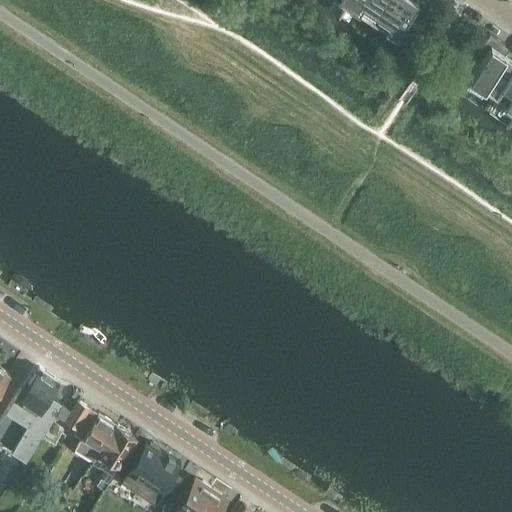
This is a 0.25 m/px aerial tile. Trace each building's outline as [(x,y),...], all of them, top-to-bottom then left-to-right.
[(332,0),(329,6),(338,12),(338,13),(346,0),(332,0)] [(371,15),(381,0),(346,0),(338,13),(339,13),(339,12),(348,18),(357,6),(371,15)] [(406,17),(416,3),(411,0),(381,0),(371,15),(404,37),(414,23),(406,17)] [(495,92),(511,66),(511,59),(506,55),(506,54),(505,53),(499,49),(503,43),(504,44),(504,42),(489,32),(489,33),(489,34),(488,35),(478,50),(484,54),(466,80),(467,80),(468,80),(481,89),(480,89),(481,90),(485,85),(495,92)] [(511,66),(495,92),(505,99),(502,104),(503,104),(504,104),(511,109),(511,66)] [(0,364),(0,385),(10,371),(0,364)] [(25,380),(0,418),(0,438),(26,455),(43,429),(62,402),(48,394),(58,379),(39,366),(28,383),(25,380)] [(117,423),(78,397),(71,408),(62,402),(43,429),(46,431),(57,413),(77,427),(75,431),(81,436),(76,445),(94,458),(117,423)] [(124,454),(136,436),(117,423),(94,458),(92,460),(108,471),(103,478),(107,481),(118,464),(124,454)] [(143,441),(120,478),(155,501),(168,481),(174,485),(172,488),(173,488),(183,474),(182,473),(180,476),(174,472),(180,461),(145,439),(143,441)] [(173,509),(177,511),(194,511),(212,485),(203,479),(200,479),(195,476),(173,509)] [(212,485),(194,511),(217,511),(227,497),(222,494),(221,491),(212,485)]
